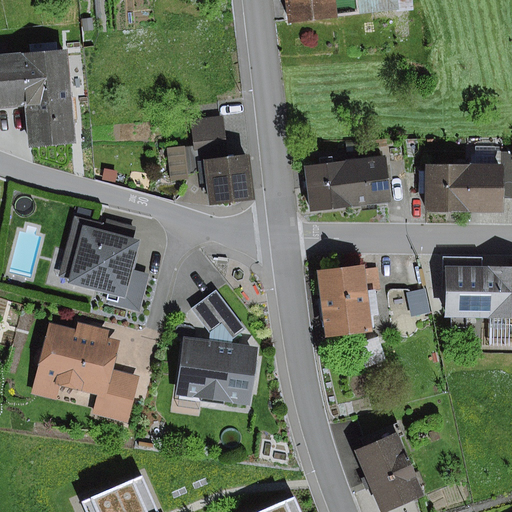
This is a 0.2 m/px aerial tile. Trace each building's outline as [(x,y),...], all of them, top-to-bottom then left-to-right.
[(281,0),(284,23),(333,17),(330,0),(281,0)] [(394,0),(330,0),(333,17),(396,10),(394,0)] [(0,108),(23,107),(69,103),(64,49),(0,55),(0,108)] [(69,103),(23,107),(27,148),(72,144),(69,103)] [(198,162),(227,158),(222,117),(189,121),(192,147),(185,148),(188,176),(200,175),(198,162)] [(188,176),(185,148),(167,150),(170,181),(188,179),(188,176)] [(511,153),(501,153),(500,169),(500,198),(511,198),(511,153)] [(227,158),(198,162),(200,175),(205,207),(254,200),(247,154),(227,158)] [(381,159),(305,167),(310,212),(385,204),(381,159)] [(500,169),(424,167),(423,209),(500,211),(500,198),(500,169)] [(116,172),(103,169),(101,181),(113,183),(116,172)] [(101,225),(73,217),(56,277),(66,280),(65,283),(108,295),(105,303),(138,312),(148,277),(129,272),(137,242),(99,231),(101,225)] [(489,318),(490,266),(443,265),(442,317),(489,318)] [(360,266),(314,272),(323,337),(369,331),(367,317),(361,269),(360,266)] [(511,267),(490,266),(489,318),(511,318),(511,267)] [(377,267),(361,269),(367,317),(377,316),(374,292),(380,292),(377,267)] [(424,288),(405,293),(411,317),(430,313),(424,288)] [(215,292),(190,310),(207,333),(220,324),(231,340),(244,330),(215,292)] [(75,331),(47,323),(29,395),(56,402),(59,388),(103,400),(111,369),(119,340),(106,337),(108,331),(77,323),(75,331)] [(220,324),(207,333),(206,342),(230,346),(231,340),(220,324)] [(378,338),(357,345),(365,368),(386,362),(378,338)] [(206,342),(182,339),(174,393),(247,404),(255,350),(230,346),(206,342)] [(139,377),(111,369),(103,400),(99,416),(126,424),(139,377)] [(393,433),(354,450),(381,511),(383,511),(421,496),(393,433)] [(139,477),(79,503),(82,511),(154,511),(139,477)] [(297,511),(291,498),(259,511),(297,511)]
